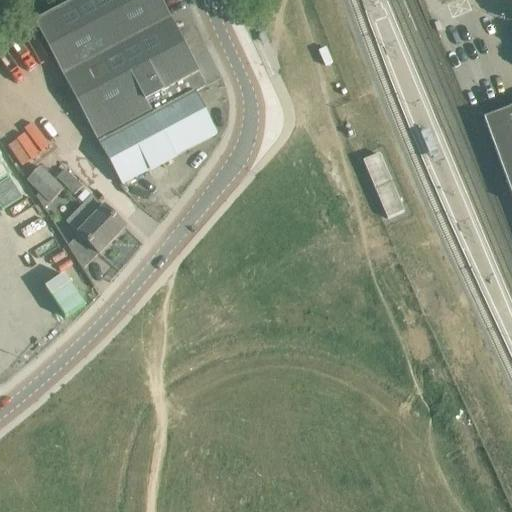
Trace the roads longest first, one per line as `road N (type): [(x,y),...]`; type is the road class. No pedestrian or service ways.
road 1 (unclassified): [(0,411),(58,365),(173,242),(242,156),(254,122)]
road 2 (residential): [(254,122),(253,87),(212,0)]
